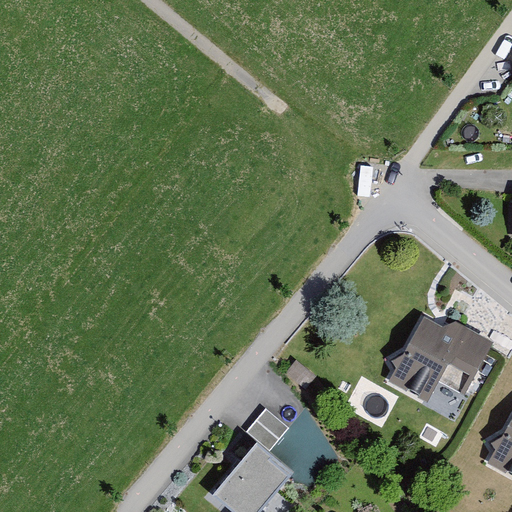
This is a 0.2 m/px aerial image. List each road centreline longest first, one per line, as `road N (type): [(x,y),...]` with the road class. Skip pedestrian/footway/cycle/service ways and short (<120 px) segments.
road 1 (residential): [(129,511),(385,192)]
road 2 (residential): [(385,192),(511,21)]
road 3 (residential): [(385,192),(511,292)]
